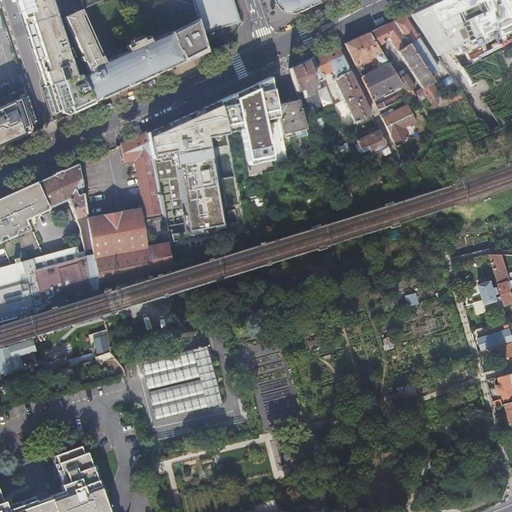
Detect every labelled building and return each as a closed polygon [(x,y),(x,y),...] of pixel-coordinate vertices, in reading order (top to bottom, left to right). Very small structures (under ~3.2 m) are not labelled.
[(43,86),(44,88),(73,79),(47,0),(15,0),(17,3),(20,13),(31,46),(31,50),(36,63),(43,86)] [(59,0),(61,5),(75,0),(77,0),(82,15),(109,7),(107,0),(59,0)] [(239,22),(233,0),(189,0),(198,18),(202,33),(239,22)] [(278,0),(279,1),(280,2),(281,4),(282,5),(283,6),(284,8),(286,8),(287,9),(288,10),(289,10),(291,11),(292,11),(293,11),(296,11),(297,11),(299,11),(300,11),(301,11),(309,6),(323,0),(278,0)] [(511,31),(511,18),(503,0),(442,0),(415,12),(409,16),(437,57),(450,51),(463,69),(481,61),(476,48),(511,31)] [(511,0),(503,0),(511,18),(511,0)] [(79,79),(92,104),(99,101),(114,94),(113,91),(116,90),(117,91),(136,82),(135,81),(139,80),(172,66),(171,65),(181,60),(166,29),(151,36),(152,38),(148,40),(147,37),(141,40),(140,37),(129,42),(130,45),(125,47),(126,49),(121,51),(120,49),(104,56),(94,33),(86,17),(74,23),(66,26),(88,75),(79,79)] [(177,30),(168,34),(181,60),(183,64),(191,60),(205,54),(202,43),(204,42),(205,44),(202,33),(198,18),(198,21),(196,21),(177,30)] [(437,70),(403,18),(384,26),(367,34),(376,47),(384,42),(389,43),(421,90),(415,93),(420,101),(426,98),(432,109),(437,107),(433,99),(437,98),(433,91),(432,90),(429,85),(432,83),(430,80),(435,77),(432,73),(437,70)] [(398,91),(402,89),(379,52),(376,47),(367,34),(356,39),(343,45),(358,76),(366,72),(362,63),(374,58),(377,63),(376,65),(378,69),(375,71),(372,65),(367,67),(370,73),(359,78),(371,100),(396,88),(398,91)] [(330,78),(354,123),(370,115),(337,48),(327,53),(306,62),(314,84),(318,82),(322,81),(321,77),(328,73),(331,72),(334,76),(330,78)] [(407,97),(412,105),(415,103),(412,97),(414,96),(411,91),(414,89),(404,74),(401,77),(398,73),(399,72),(382,50),(379,52),(402,89),(404,92),(408,97),(407,97)] [(183,64),(181,60),(171,65),(172,66),(139,80),(135,81),(136,82),(117,91),(116,90),(113,91),(114,94),(183,64)] [(316,113),(324,111),(323,107),(317,91),(314,84),(306,62),(300,65),(289,70),(292,82),(295,93),(301,91),(305,104),(302,105),(303,109),(305,116),(309,115),(307,108),(313,106),(316,113)] [(60,115),(65,117),(77,111),(91,105),(92,104),(79,79),(78,77),(77,77),(73,79),(44,88),(52,115),(59,112),(60,115)] [(441,90),(452,83),(449,77),(438,84),(441,90)] [(266,82),(215,105),(241,245),(297,224),(286,173),(266,82)] [(317,91),(323,107),(331,103),(325,88),(321,89),(317,91)] [(377,112),(407,97),(408,97),(404,92),(374,107),(377,112)] [(0,145),(26,134),(28,129),(27,126),(33,124),(25,97),(0,107),(0,145)] [(293,133),(306,130),(297,101),(275,106),(281,136),(290,134),(290,136),(293,136),(293,133)] [(241,245),(215,105),(145,134),(172,269),(241,245)] [(379,116),(389,136),(392,143),(407,139),(402,129),(415,123),(406,106),(388,115),(386,112),(379,116)] [(358,151),(385,144),(378,131),(374,133),(373,131),(368,133),(369,135),(356,142),(358,146),(356,147),(358,151)] [(150,273),(172,269),(172,268),(145,134),(133,140),(119,146),(123,163),(134,161),(151,247),(146,248),(139,211),(85,221),(93,261),(146,251),(150,273)] [(347,152),(344,143),(336,146),(339,154),(347,152)] [(389,153),(385,144),(358,151),(360,155),(361,155),(363,158),(366,157),(366,158),(366,159),(367,160),(368,160),(370,161),(372,161),(373,161),(389,153)] [(56,175),(35,184),(41,198),(47,209),(67,200),(74,220),(84,216),(76,165),(56,175)] [(0,248),(1,248),(9,267),(43,258),(25,219),(47,209),(41,198),(35,184),(0,199),(0,248)] [(0,323),(34,314),(32,308),(49,304),(64,300),(65,300),(79,297),(82,295),(96,290),(98,290),(97,284),(93,261),(85,221),(84,216),(74,220),(80,235),(84,258),(80,259),(76,249),(66,251),(43,258),(9,267),(0,269),(0,323)] [(93,261),(97,284),(150,273),(146,251),(93,261)] [(501,255),(488,254),(497,285),(508,281),(506,273),(501,255)] [(497,285),(504,307),(511,304),(511,285),(510,280),(508,281),(497,285)] [(493,289),(491,281),(478,285),(486,313),(502,308),(499,300),(497,301),(495,295),(498,295),(496,288),(493,289)] [(404,294),(407,305),(418,302),(415,291),(404,294)] [(234,314),(260,308),(258,298),(232,304),(234,314)] [(476,314),(483,312),(480,299),(472,301),(476,314)] [(32,308),(34,314),(51,308),(49,304),(32,308)] [(0,347),(19,342),(23,340),(19,326),(17,326),(6,330),(6,329),(5,330),(6,330),(0,331),(0,347)] [(477,339),(480,351),(511,341),(507,326),(503,327),(504,331),(477,339)] [(511,366),(511,342),(497,347),(502,366),(511,364),(511,366)] [(199,348),(193,349),(199,377),(200,380),(207,408),(222,404),(207,345),(201,347),(201,346),(199,346),(199,348)] [(199,377),(193,349),(141,362),(148,389),(199,377)] [(465,364),(462,356),(456,358),(458,366),(465,364)] [(453,368),(451,360),(444,362),(447,370),(453,368)] [(369,372),(367,364),(360,366),(363,374),(369,372)] [(471,379),(476,377),(472,366),(467,367),(471,379)] [(283,394),(288,378),(275,374),(275,376),(264,373),(262,381),(269,383),(267,389),(283,394)] [(511,383),(511,373),(498,377),(499,384),(495,385),(498,395),(502,394),(504,402),(511,399),(511,388),(511,384),(511,383)] [(155,420),(207,408),(200,380),(148,392),(155,420)] [(417,387),(415,380),(402,383),(404,391),(417,387)] [(498,427),(500,432),(509,429),(506,424),(498,427)] [(108,511),(86,448),(51,460),(62,490),(64,498),(51,502),(54,510),(54,511),(108,511)]
